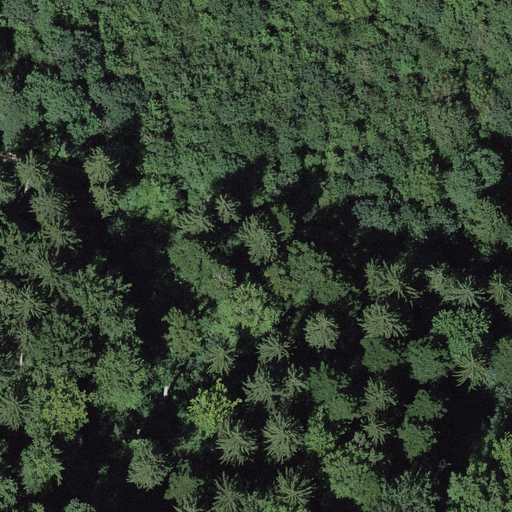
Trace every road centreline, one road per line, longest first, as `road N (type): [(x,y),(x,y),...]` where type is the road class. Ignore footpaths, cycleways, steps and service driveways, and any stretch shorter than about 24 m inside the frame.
road 1 (track): [(511,291),(0,155)]
road 2 (track): [(81,177),(144,330),(220,445),(267,487),(313,511)]
road 3 (track): [(376,251),(459,401),(511,432)]
